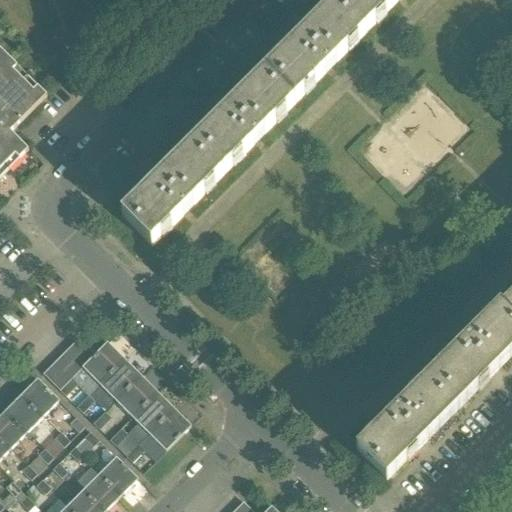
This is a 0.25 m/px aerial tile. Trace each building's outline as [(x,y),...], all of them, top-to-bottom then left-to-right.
[(338,0),(306,33),(301,28),(290,39),(295,44),(235,104),(234,105),(229,100),(218,111),(223,116),(163,176),(158,171),(147,182),(152,187),(122,217),(122,218),(121,218),(151,248),(152,248),(188,212),(400,0),(338,0)] [(0,171),(24,148),(10,134),(47,98),(37,89),(33,93),(12,72),(17,68),(0,52),(0,51),(0,171)] [(511,301),(502,311),(500,309),(499,309),(356,452),(386,483),(387,482),(511,357),(511,301)] [(86,366),(95,358),(78,341),(70,350),(86,366)] [(88,376),(99,387),(124,362),(107,345),(95,358),(86,366),(82,370),(88,376)] [(70,350),(61,359),(77,375),(82,370),(86,366),(70,350)] [(61,359),(52,367),(68,384),(71,381),(77,375),(61,359)] [(99,387),(116,404),(141,379),(124,362),(99,387)] [(43,376),(60,393),(68,384),(52,367),(43,376)] [(116,404),(132,420),(157,395),(141,379),(116,404)] [(71,381),(68,384),(60,393),(66,399),(78,387),(71,381)] [(38,382),(23,397),(44,418),(59,403),(38,382)] [(132,420),(149,437),(174,412),(157,395),(132,420)] [(23,397),(6,414),(27,435),(44,418),(23,397)] [(77,410),(83,416),(91,407),(85,401),(77,410)] [(174,412),(149,437),(166,454),(191,429),(174,412)] [(6,414),(0,419),(0,439),(11,451),(27,435),(6,414)] [(93,426),(99,432),(108,424),(102,417),(93,426)] [(70,426),(79,435),(85,429),(76,420),(70,426)] [(110,443),(126,460),(135,451),(119,434),(110,443)] [(70,444),(61,435),(55,441),(64,450),(70,444)] [(90,435),(75,450),(84,459),(99,444),(90,435)] [(0,439),(0,462),(11,451),(0,439)] [(84,459),(75,450),(69,455),(78,464),(84,459)] [(135,451),(126,460),(143,476),(152,467),(135,451)] [(44,452),(28,468),(37,477),(53,461),(44,452)] [(116,461),(101,476),(123,497),(138,482),(116,461)] [(59,466),(43,482),(52,491),(68,475),(59,466)] [(37,477),(28,468),(23,474),(31,483),(37,477)] [(101,476),(85,492),(105,511),(107,511),(123,497),(101,476)] [(52,491),(43,482),(37,488),(46,497),(52,491)] [(6,490),(18,502),(24,496),(12,484),(6,490)] [(105,511),(85,492),(69,508),(72,511),(105,511)] [(24,496),(18,502),(27,511),(30,511),(35,507),(24,496)]
